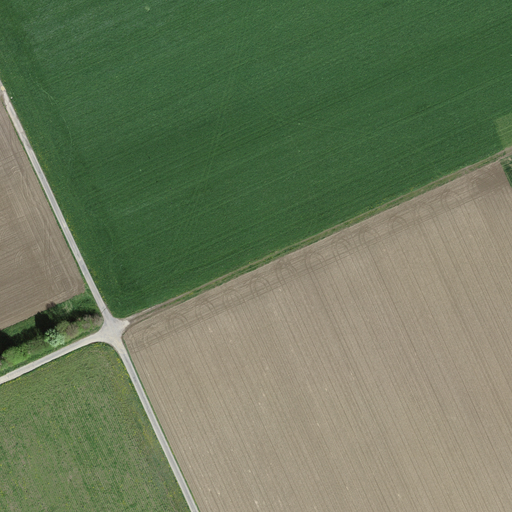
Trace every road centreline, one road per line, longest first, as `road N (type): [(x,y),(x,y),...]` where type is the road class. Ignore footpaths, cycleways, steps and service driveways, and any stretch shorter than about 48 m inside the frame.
road 1 (track): [(0,381),(511,152)]
road 2 (track): [(0,90),(195,511)]
